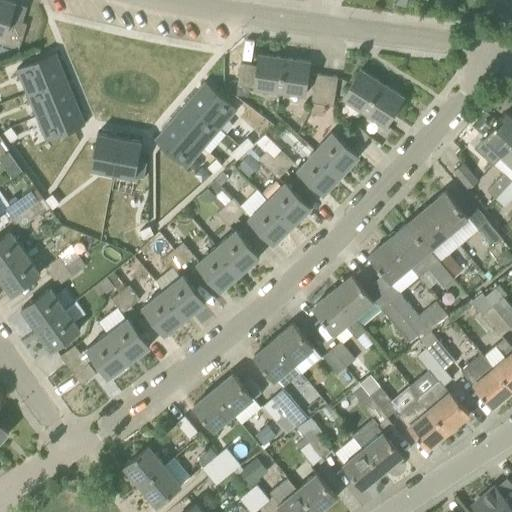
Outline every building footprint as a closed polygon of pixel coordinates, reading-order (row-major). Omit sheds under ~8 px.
[(0,0),(0,34),(5,36),(10,19),(15,3),(3,0),(0,0)] [(16,20),(11,37),(22,41),(27,24),(23,22),(16,20)] [(17,69),(27,93),(66,77),(56,53),(17,69)] [(241,63),(238,84),(280,91),(285,58),(260,54),(258,66),(241,63)] [(305,95),(310,61),(285,58),(280,91),(305,95)] [(382,83),(361,69),(343,98),(364,111),(382,83)] [(323,104),(327,75),(316,74),(312,102),(323,104)] [(334,105),(338,77),(327,75),(323,104),(334,105)] [(76,100),(66,77),(27,93),(37,116),(76,100)] [(206,81),(189,101),(220,128),(238,108),(206,81)] [(364,111),(386,125),(404,96),(382,83),(364,111)] [(86,124),(76,100),(37,116),(47,140),(86,124)] [(204,147),(220,128),(189,101),(172,120),(204,147)] [(511,117),(506,112),(483,137),(492,146),(483,155),(493,164),(502,155),(511,143),(511,117)] [(204,147),(172,120),(155,140),(187,167),(204,147)] [(369,136),(356,123),(348,131),(362,144),(369,136)] [(11,127),(4,132),(11,141),(17,136),(11,127)] [(342,174),(359,155),(332,131),(315,149),(342,174)] [(91,168),(113,173),(120,137),(98,132),(91,168)] [(120,137),(113,173),(135,177),(142,141),(120,137)] [(240,145),(245,151),(254,143),(248,137),(240,145)] [(286,169),(274,157),(256,141),(248,149),(278,178),(286,169)] [(511,164),(511,143),(502,155),(511,164)] [(245,151),(240,145),(231,152),(237,159),(245,151)] [(274,157),(286,169),(294,161),(281,149),(274,157)] [(298,169),(325,193),(342,174),(315,149),(298,169)] [(259,164),(248,154),(237,166),(247,176),(259,164)] [(208,166),(214,172),(222,164),(217,158),(208,166)] [(463,163),(454,171),(469,188),(478,180),(463,163)] [(215,179),(221,185),(228,178),(223,172),(215,179)] [(496,198),(511,181),(503,173),(487,190),(496,198)] [(221,185),(215,179),(208,186),(209,187),(217,195),(217,196),(237,218),(245,211),(241,207),(240,205),(241,204),(234,197),(233,198),(221,185)] [(511,198),(511,180),(511,181),(496,198),(505,206),(511,198)] [(293,225),(311,207),(286,181),(267,199),(293,225)] [(5,210),(11,218),(39,199),(33,190),(5,210)] [(450,233),(469,216),(447,190),(427,206),(450,233)] [(51,193),(46,200),(55,207),(60,200),(51,193)] [(221,209),(217,212),(229,225),(237,218),(217,196),(213,200),(221,209)] [(11,218),(17,227),(45,207),(39,199),(11,218)] [(267,199),(249,217),(274,243),(293,225),(267,199)] [(463,271),(449,253),(459,245),(450,233),(427,206),(408,222),(454,278),(463,271)] [(502,238),(487,220),(487,219),(478,226),(477,227),(478,228),(493,246),(502,238)] [(419,275),(430,266),(444,285),(454,278),(408,222),(388,239),(419,275)] [(141,228),(142,237),(153,236),(153,228),(141,228)] [(240,273),(260,256),(237,229),(217,246),(240,273)] [(11,231),(0,238),(0,270),(26,252),(11,231)] [(399,292),(400,292),(419,275),(388,239),(369,255),(399,292)] [(175,248),(185,262),(194,255),(182,242),(176,248),(175,248)] [(198,262),(221,289),(240,273),(217,246),(198,262)] [(185,262),(175,248),(166,255),(177,268),(185,262)] [(505,264),(511,258),(511,253),(507,248),(498,255),(505,264)] [(0,270),(0,277),(11,293),(41,273),(26,252),(0,270)] [(45,267),(52,276),(80,256),(79,255),(65,264),(60,256),(45,267)] [(52,276),(58,285),(86,265),(80,256),(52,276)] [(382,309),(381,307),(353,273),(333,289),(363,325),(378,313),(382,309)] [(183,274),(181,275),(163,290),(186,318),(206,302),(183,274)] [(131,305),(140,298),(129,284),(121,291),(131,305)] [(51,287),(22,308),(36,329),(66,308),(51,287)] [(496,287),(484,296),(510,328),(511,325),(511,306),(503,296),(496,287)] [(313,306),(335,333),(346,324),(357,338),(367,330),(363,325),(333,289),(313,306)] [(143,306),(166,333),(186,318),(163,290),(143,306)] [(123,312),(131,305),(121,291),(112,298),(123,312)] [(421,337),(430,330),(431,329),(448,316),(447,315),(436,301),(426,309),(425,309),(418,314),(414,310),(400,292),(399,292),(391,299),(420,335),(420,336),(421,337)] [(466,303),(468,307),(473,303),(500,335),(510,328),(484,296),(481,293),(473,299),(472,298),(466,303)] [(420,335),(391,299),(381,307),(382,309),(378,313),(382,317),(386,313),(410,343),(420,335)] [(36,329),(51,349),(81,329),(66,308),(36,329)] [(128,317),(126,318),(108,332),(129,361),(150,346),(128,317)] [(313,347),(293,323),(274,339),(294,363),(313,347)] [(88,347),(109,376),(129,361),(108,332),(88,347)] [(511,387),(511,346),(505,337),(483,355),(511,387)] [(445,368),(455,360),(437,338),(427,346),(445,368)] [(274,339),(254,355),(274,379),(294,363),(274,339)] [(332,348),(347,366),(355,358),(341,341),(332,348)] [(61,355),(71,369),(85,359),(75,345),(61,355)] [(435,377),(445,368),(427,346),(423,350),(417,355),(435,377)] [(323,356),(338,373),(347,366),(332,348),(323,356)] [(511,387),(483,355),(463,371),(474,384),(492,407),(511,390),(511,387)] [(96,373),(85,359),(71,369),(81,383),(96,373)] [(253,396),(233,372),(213,389),(233,413),(253,396)] [(448,430),(470,413),(450,392),(440,379),(419,397),(429,410),(430,409),(448,430)] [(352,392),(378,424),(387,416),(369,394),(361,385),(352,392)] [(387,416),(398,407),(380,386),(369,394),(387,416)] [(213,389),(194,405),(214,429),(233,413),(213,389)] [(293,405),(280,390),(272,398),(285,413),(286,412),(296,424),(301,420),(290,408),(293,405)] [(409,426),(427,448),(448,430),(430,409),(429,410),(419,397),(411,404),(408,406),(399,413),(409,426)] [(285,413),(272,398),(264,405),(277,420),(283,414),(285,413)] [(327,415),(332,422),(339,416),(333,409),(327,415)] [(185,415),(176,422),(190,438),(198,431),(185,415)] [(309,441),(322,458),(330,450),(317,434),(322,430),(311,416),(297,426),(305,436),(309,441)] [(0,441),(9,432),(0,423),(0,441)] [(383,472),(403,456),(383,432),(363,448),(383,472)] [(305,436),(295,444),(299,449),(309,441),(305,436)] [(309,441),(299,449),(313,465),(322,458),(309,441)] [(141,485),(165,464),(149,445),(125,465),(141,485)] [(203,467),(217,455),(210,446),(200,455),(199,462),(203,467)] [(231,472),(241,464),(234,455),(227,447),(217,455),(224,463),(231,472)] [(344,463),(351,472),(363,488),(383,472),(363,448),(344,463)] [(224,463),(217,455),(203,467),(202,468),(209,476),(224,463)] [(231,472),(224,463),(209,476),(216,485),(231,472)] [(157,504),(180,483),(165,464),(141,485),(157,504)] [(259,478),(247,464),(236,473),(249,491),(259,478)] [(316,511),(318,511),(337,497),(316,473),(297,489),(316,511)] [(278,505),(283,511),(316,511),(297,489),(287,477),(270,491),(279,503),(278,505)] [(249,491),(262,507),(271,500),(258,484),(249,491)] [(511,511),(511,501),(511,503),(495,485),(473,505),(479,511),(511,511)] [(251,511),(255,511),(262,507),(249,491),(240,498),(251,511)] [(204,511),(197,503),(185,511),(204,511)]
